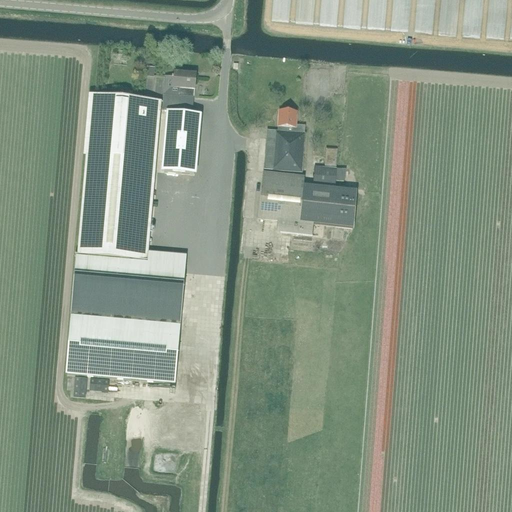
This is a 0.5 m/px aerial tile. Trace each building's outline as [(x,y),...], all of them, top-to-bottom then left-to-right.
[(182,75),(182,74),(173,73),(173,79),(165,79),(163,112),(169,113),(192,115),(193,99),(191,98),(192,91),(195,91),(196,75),(195,75),(195,76),(184,75),(182,75)] [(132,100),(93,97),(91,97),(78,256),(78,257),(140,262),(153,102),(132,100)] [(296,126),(296,113),(278,112),(277,132),(267,132),(265,170),(302,173),(304,126),(296,126)] [(192,115),(169,113),(169,114),(164,174),(194,176),(199,117),(192,116),(192,115)] [(314,168),(314,174),(313,187),(335,188),(335,182),(343,182),(344,170),(314,168)] [(356,191),(302,186),(261,183),(258,221),(281,223),(280,235),(313,237),(314,225),(352,229),(356,191)] [(347,241),(347,228),(326,228),(326,240),(347,241)] [(175,386),(184,290),(186,266),(148,263),(140,262),(78,257),(78,256),(75,256),(75,257),(76,257),(65,376),(175,386)]
